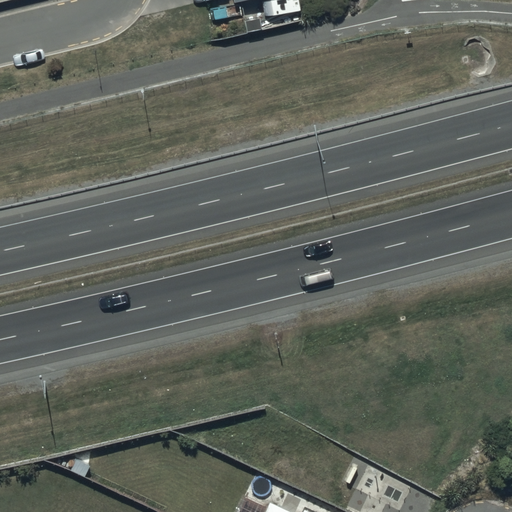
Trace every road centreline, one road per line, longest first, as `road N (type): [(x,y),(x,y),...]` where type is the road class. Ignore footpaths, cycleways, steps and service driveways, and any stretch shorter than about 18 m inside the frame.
road 1 (motorway): [(0,251),(511,124)]
road 2 (motorway): [(511,214),(0,340)]
road 3 (residential): [(0,39),(98,15),(118,0)]
